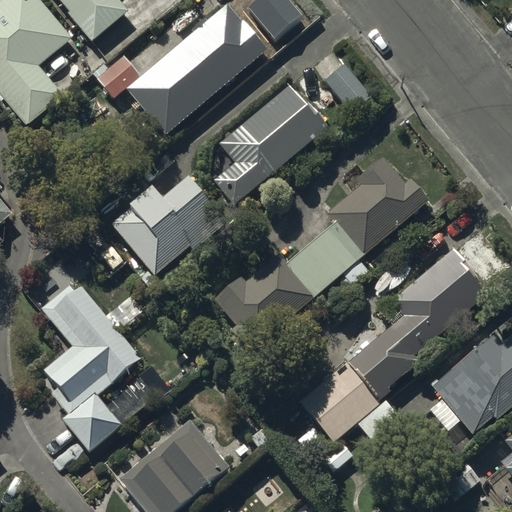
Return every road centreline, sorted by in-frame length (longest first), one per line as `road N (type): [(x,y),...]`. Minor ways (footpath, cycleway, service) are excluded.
road 1 (residential): [(0,414),(2,315),(36,191)]
road 2 (unclassified): [(511,137),(396,0)]
